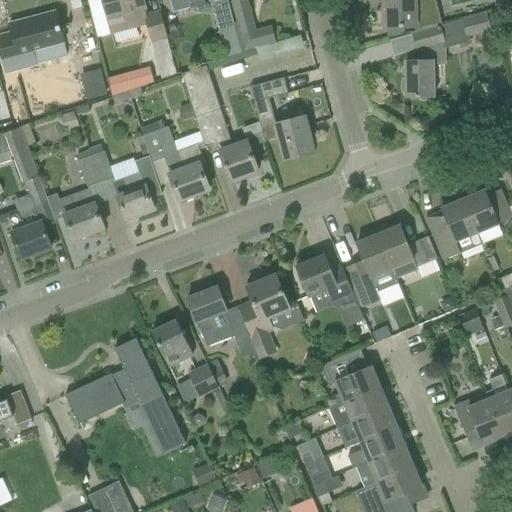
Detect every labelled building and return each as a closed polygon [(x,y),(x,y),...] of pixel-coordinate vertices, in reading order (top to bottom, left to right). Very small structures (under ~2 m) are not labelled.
[(112,35),(139,28),(135,13),(146,10),(143,0),(102,0),(108,20),(112,35)] [(169,0),(174,13),(192,7),(192,8),(208,4),(206,0),(169,0)] [(230,0),(235,17),(251,13),(247,0),(230,0)] [(434,0),(386,0),(387,27),(417,27),(418,30),(440,24),(434,0)] [(160,11),(146,15),(149,25),(162,79),(176,75),(160,11)] [(215,15),(223,47),(238,43),(238,42),(233,22),(230,11),(215,15)] [(0,50),(6,75),(37,66),(34,52),(65,44),(61,33),(56,13),(10,25),(12,35),(0,38),(0,50)] [(423,101),(426,101),(429,101),(432,100),(432,97),(434,97),(433,62),(432,62),(432,46),(443,43),(445,49),(469,43),(468,37),(490,30),(486,15),(440,28),(440,27),(432,29),(413,35),(417,50),(418,62),(406,62),(406,80),(403,80),(402,83),(402,87),(402,90),(403,93),(406,93),(406,98),(420,97),(420,101),(423,101)] [(233,22),(238,43),(240,51),(249,49),(241,20),(236,21),(233,22)] [(207,67),(182,75),(191,105),(190,105),(194,118),(220,110),(207,67)] [(139,70),(107,79),(113,96),(144,86),(139,70)] [(250,88),(254,102),(288,94),(284,79),(250,88)] [(190,105),(179,108),(184,121),(194,118),(190,105)] [(220,110),(194,118),(205,149),(215,145),(231,183),(258,173),(246,142),(234,147),(220,110)] [(73,111),(66,114),(69,122),(73,129),(79,126),(73,111)] [(280,138),(285,160),(313,152),(304,118),(271,127),(271,128),(262,130),(265,142),(280,138)] [(163,120),(141,128),(144,137),(169,127),(165,128),(163,120)] [(163,159),(179,202),(209,191),(200,167),(205,166),(197,144),(178,151),(169,127),(144,137),(152,163),(163,159)] [(2,133),(0,134),(0,154),(11,151),(23,183),(26,182),(39,177),(20,128),(3,135),(2,133)] [(145,145),(139,146),(142,157),(148,155),(145,145)] [(89,150),(100,182),(113,178),(104,152),(103,152),(101,146),(89,150)] [(91,157),(78,161),(87,187),(100,182),(91,157)] [(124,179),(112,183),(126,221),(155,210),(150,199),(162,195),(149,157),(136,162),(135,162),(138,173),(124,179)] [(17,210),(0,216),(0,225),(8,222),(22,259),(51,248),(44,227),(55,223),(47,198),(39,177),(26,182),(30,194),(36,208),(19,214),(17,210)] [(65,217),(73,240),(104,229),(90,189),(59,201),(57,194),(47,198),(55,223),(56,222),(55,221),(65,217)] [(460,193),(477,234),(499,225),(498,224),(511,218),(511,217),(502,195),(495,192),(487,196),(484,191),(472,196),(469,189),(460,193)] [(426,218),(443,260),(481,244),(477,234),(460,193),(451,197),(454,203),(441,209),(442,211),(426,218)] [(392,270),(397,279),(418,271),(419,270),(418,267),(438,259),(436,255),(428,237),(408,246),(400,226),(387,231),(384,225),(375,229),(392,270)] [(365,264),(349,270),(365,307),(381,301),(377,293),(398,284),(396,280),(378,235),(375,229),(366,232),(369,239),(356,244),(365,264)] [(341,303),(349,323),(363,317),(359,309),(344,272),(341,266),(330,271),(324,256),(296,267),(304,287),(309,299),(329,291),(335,306),(341,303)] [(493,257),(487,259),(493,273),(499,270),(493,257)] [(497,280),(502,292),(510,288),(511,287),(511,273),(509,275),(497,280)] [(256,353),(259,360),(277,352),(269,333),(274,331),(270,320),(292,311),(284,295),(276,276),(247,288),(254,307),(241,312),(240,308),(239,309),(240,311),(239,311),(255,353),(256,353)] [(217,288),(187,299),(202,334),(207,347),(234,337),(243,358),(255,353),(239,311),(238,312),(237,307),(226,311),(217,288)] [(495,301),(493,301),(499,316),(504,327),(504,328),(506,327),(511,324),(511,308),(510,305),(507,296),(504,297),(495,301)] [(450,298),(440,303),(444,313),(455,309),(450,298)] [(475,310),(478,319),(490,314),(487,305),(475,310)] [(464,325),(469,337),(483,330),(478,319),(475,310),(465,314),(468,323),(464,325)] [(499,316),(491,320),(495,330),(504,327),(499,316)] [(161,352),(168,367),(193,356),(185,340),(177,321),(152,333),(161,352)] [(387,327),(372,333),(376,343),(391,337),(387,327)] [(484,333),(475,337),(479,346),(488,342),(484,333)] [(140,400),(165,453),(185,443),(136,341),(116,350),(127,373),(113,380),(111,376),(67,396),(72,408),(80,423),(123,402),(125,407),(140,400)] [(329,409),(380,387),(372,367),(356,373),(351,362),(324,374),(329,386),(335,384),(340,394),(333,397),(334,399),(328,401),(330,408),(329,409)] [(177,386),(186,404),(200,397),(200,398),(219,389),(218,387),(208,365),(189,375),(191,379),(177,386)] [(220,367),(211,371),(218,387),(227,382),(220,367)] [(489,400),(504,436),(511,432),(511,399),(506,384),(502,375),(490,380),(494,389),(484,393),(487,400),(489,400)] [(329,409),(337,429),(388,407),(380,387),(329,409)] [(209,395),(220,419),(231,413),(220,390),(209,395)] [(0,406),(0,421),(1,421),(13,416),(18,427),(33,421),(21,391),(6,397),(9,404),(0,406)] [(477,429),(483,445),(504,436),(489,400),(487,400),(476,405),(473,398),(454,406),(465,434),(477,429)] [(337,429),(346,448),(354,445),(360,443),(397,427),(388,407),(337,429)] [(286,428),(285,428),(289,439),(303,434),(303,433),(299,423),(286,428)] [(348,456),(354,469),(356,468),(405,447),(397,427),(360,443),(363,450),(348,456)] [(356,468),(364,488),(365,487),(370,485),(413,466),(405,447),(356,468)] [(301,455),(306,466),(315,462),(323,458),(323,457),(315,460),(311,451),(301,455)] [(292,452),(287,454),(291,464),(296,462),(292,452)] [(257,465),(262,479),(278,473),(273,460),(257,465)] [(315,462),(306,466),(310,477),(320,473),(315,462)] [(375,498),(381,511),(414,511),(411,505),(406,494),(422,487),(413,466),(370,485),(365,487),(371,500),(375,498)] [(254,468),(239,474),(245,490),(260,483),(254,468)] [(0,502),(9,499),(0,479),(0,502)] [(89,496),(96,511),(133,511),(119,481),(89,496)] [(323,482),(314,486),(319,497),(328,493),(323,482)] [(200,492),(184,499),(189,509),(205,502),(200,492)]
